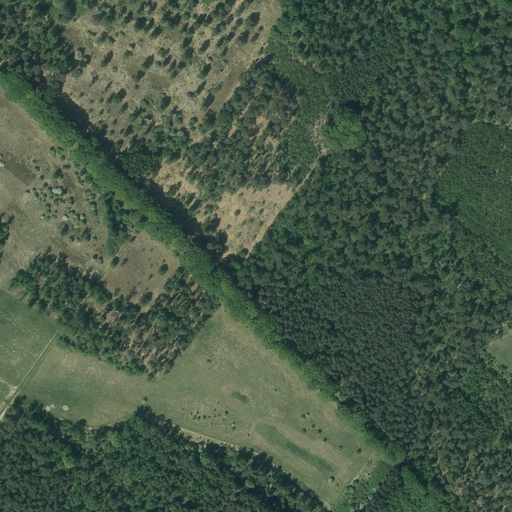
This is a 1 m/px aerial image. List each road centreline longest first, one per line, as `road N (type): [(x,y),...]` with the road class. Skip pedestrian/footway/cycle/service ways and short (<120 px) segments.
road 1 (track): [(225,286),(454,511)]
road 2 (track): [(0,66),(225,286)]
